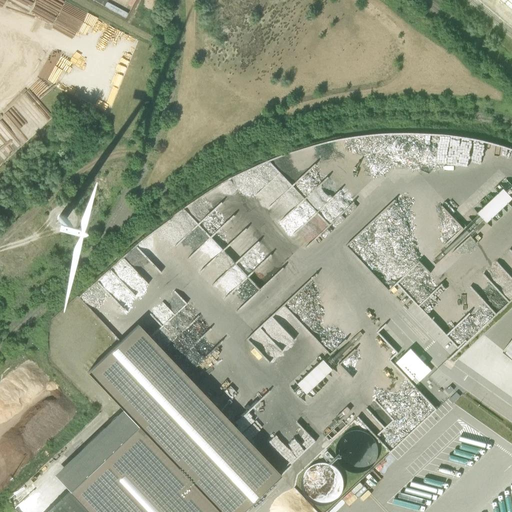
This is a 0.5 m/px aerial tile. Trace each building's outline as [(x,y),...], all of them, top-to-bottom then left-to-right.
[(511,0),(500,0),(511,10),(511,0)] [(43,120),(56,120),(40,102),(38,107),(24,106),(19,117),(18,116),(6,126),(4,131),(0,131),(0,130),(0,165),(31,138),(31,131),(34,132),(43,125),(43,120)] [(489,217),(511,195),(511,189),(506,183),(479,207),(489,217)] [(257,345),(273,364),(297,344),(297,336),(292,335),(295,333),(293,332),(294,328),(288,327),(287,339),(283,334),(277,340),(270,339),(271,325),(275,322),(276,319),(272,315),(248,335),(256,345),(257,345)] [(136,427),(46,511),(240,511),(280,475),(137,324),(86,373),(136,427)] [(511,339),(503,350),(511,357),(511,339)] [(413,344),(398,357),(419,380),(434,367),(413,344)] [(324,359),(298,383),(307,394),(333,369),(324,359)] [(363,477),(325,511),(343,511),(352,504),(348,499),(367,481),(363,477)]
